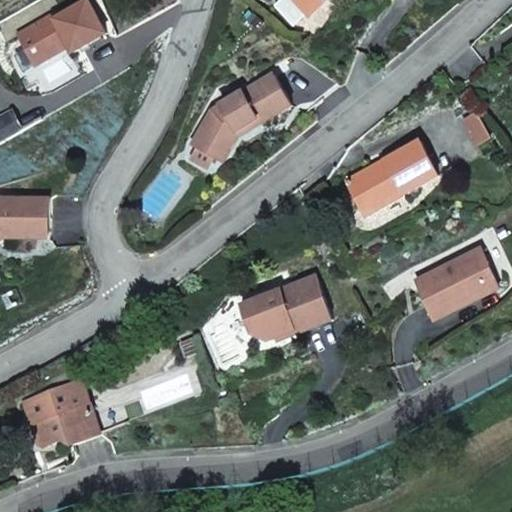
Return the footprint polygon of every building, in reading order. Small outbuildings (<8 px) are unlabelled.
[(297,0),(312,15),(328,0),(297,0)] [(235,134),(259,120),(261,125),(292,105),(273,74),(211,112),(193,144),(221,160),(235,134)] [(24,131),(43,120),(28,95),(10,106),(13,112),(24,131)] [(0,119),(0,145),(24,131),(13,112),(0,119)] [(464,121),(477,145),(490,138),(477,114),(464,121)] [(366,202),(373,213),(438,176),(419,142),(385,161),(387,165),(378,170),(372,168),(346,182),(356,201),(366,202)] [(51,238),(51,198),(0,197),(0,237),(8,238),(51,238)] [(365,217),(373,213),(366,202),(356,201),(365,217)] [(497,277),(481,246),(417,278),(436,318),(497,288),(493,279),(497,277)] [(334,317),(317,273),(242,302),(254,331),(269,338),(296,327),(298,331),(334,317)] [(501,286),(497,277),(493,279),(497,288),(501,286)] [(81,378),(24,400),(40,442),(47,445),(63,439),(74,444),(102,433),(81,378)]
